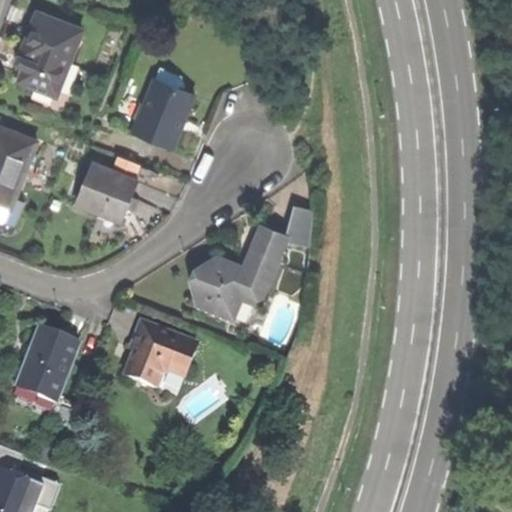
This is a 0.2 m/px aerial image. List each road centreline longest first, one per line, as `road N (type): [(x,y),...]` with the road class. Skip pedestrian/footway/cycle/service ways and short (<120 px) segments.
road 1 (primary): [(394,0),(413,104),(413,308),(371,511)]
road 2 (primary): [(413,511),(450,338),(460,211),(455,84),(440,0)]
road 3 (residential): [(0,261),(66,286),(108,278),(190,220),(254,141)]
